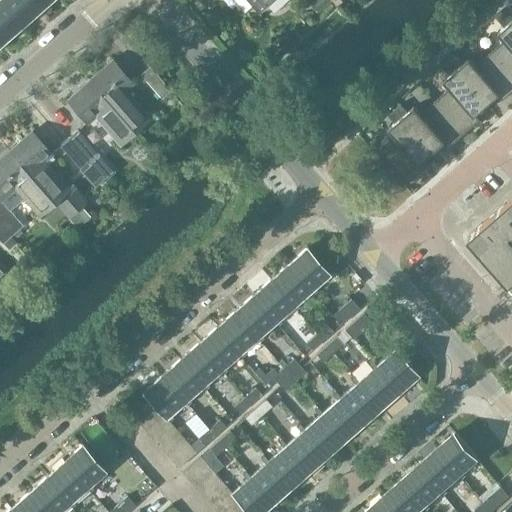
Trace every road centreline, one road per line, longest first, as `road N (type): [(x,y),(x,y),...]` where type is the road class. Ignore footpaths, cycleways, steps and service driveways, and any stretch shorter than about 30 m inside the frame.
road 1 (residential): [(0,484),(321,201)]
road 2 (residential): [(321,201),(153,0)]
road 3 (residential): [(329,508),(475,376)]
road 4 (residential): [(475,376),(373,256)]
road 5 (residential): [(0,98),(110,0)]
road 6 (residential): [(418,216),(511,328)]
road 7 (residential): [(511,135),(418,216)]
